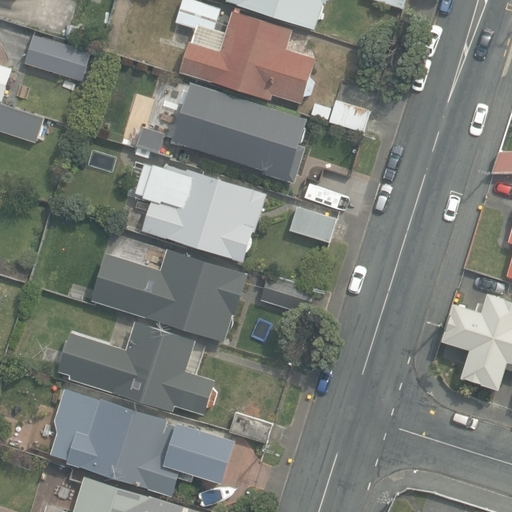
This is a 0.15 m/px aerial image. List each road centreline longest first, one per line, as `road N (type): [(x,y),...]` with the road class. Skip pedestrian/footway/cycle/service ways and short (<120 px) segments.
road 1 (residential): [(352,414),(482,0)]
road 2 (residential): [(511,464),(352,414)]
